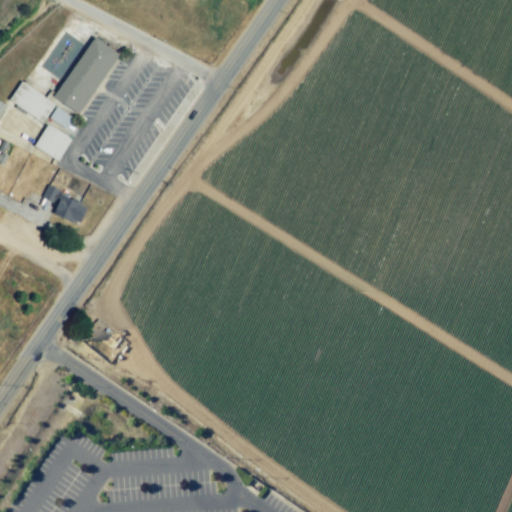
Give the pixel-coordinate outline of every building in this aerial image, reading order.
[(94,37),(119,55),(78,114),(61,102),(54,96),(56,93),(94,37)] [(61,102),(58,107),(55,105),(42,123),(26,112),(25,114),(14,107),(16,105),(9,99),(21,81),(45,97),(51,89),(56,93),(54,96),(61,102)] [(55,107),(73,119),(66,129),(49,118),(55,107)] [(47,124),(71,139),(57,161),(33,146),(47,124)] [(0,150),(3,152),(8,143),(3,140),(0,145),(0,150)] [(0,155),(2,152),(8,156),(3,166),(0,164),(0,155)] [(47,184),(62,192),(61,194),(71,199),(72,197),(81,202),(80,204),(87,208),(79,223),(76,221),(74,224),(53,214),(57,204),(41,197),(47,184)]
